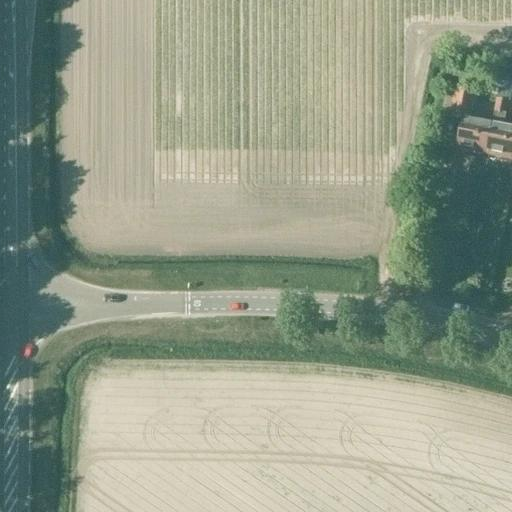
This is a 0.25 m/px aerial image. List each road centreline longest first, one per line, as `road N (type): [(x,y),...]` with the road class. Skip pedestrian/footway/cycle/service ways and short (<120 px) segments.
road 1 (secondary): [(511,338),(333,308),(76,304)]
road 2 (primary): [(22,286),(19,0)]
road 3 (primary): [(21,511),(22,323)]
